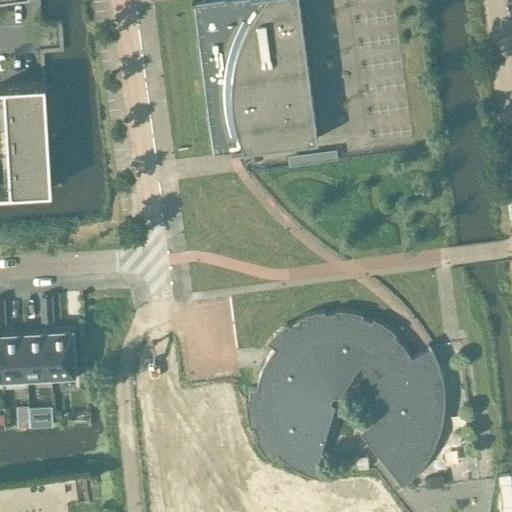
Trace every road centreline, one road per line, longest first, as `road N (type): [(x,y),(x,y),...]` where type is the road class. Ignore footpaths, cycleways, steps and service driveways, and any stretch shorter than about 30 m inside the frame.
road 1 (residential): [(156,258),(123,0)]
road 2 (residential): [(156,258),(0,267)]
road 3 (residential): [(511,119),(494,0)]
